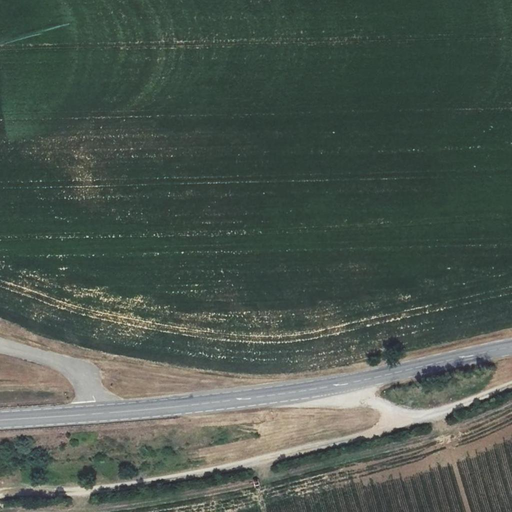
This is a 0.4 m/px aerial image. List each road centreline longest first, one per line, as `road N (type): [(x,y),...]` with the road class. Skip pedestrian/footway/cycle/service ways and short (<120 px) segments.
road 1 (track): [(0,493),(188,481),(511,386)]
road 2 (secondary): [(97,413),(344,383),(511,347)]
road 3 (unclassified): [(0,346),(73,368),(87,379),(97,413)]
